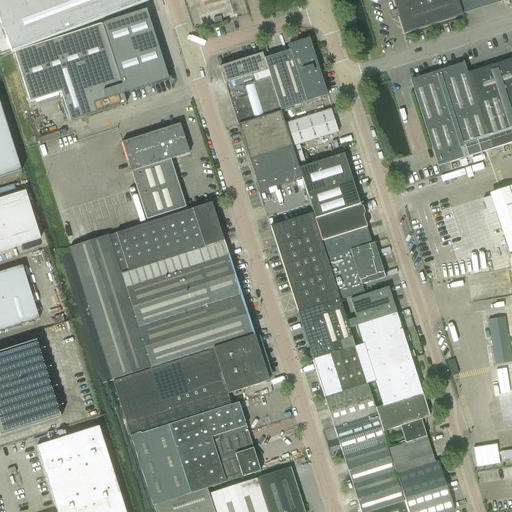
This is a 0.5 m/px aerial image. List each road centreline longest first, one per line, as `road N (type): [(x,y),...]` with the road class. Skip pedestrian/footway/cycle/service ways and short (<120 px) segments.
road 1 (tertiary): [(334,511),(190,53)]
road 2 (unclassified): [(478,511),(346,76)]
road 3 (unclassified): [(511,22),(346,76)]
road 4 (unclassified): [(190,53),(323,9)]
